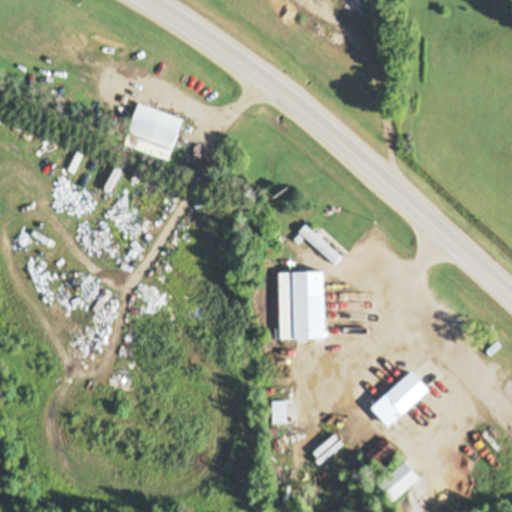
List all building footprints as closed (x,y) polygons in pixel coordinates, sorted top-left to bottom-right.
[(127,147),(173,162),(187,118),(142,103),(127,147)] [(329,271),(282,272),(282,338),(329,337),(329,271)] [(435,389),(419,369),(375,405),(391,425),(435,389)] [(396,446),(379,429),(359,449),(376,466),(396,446)] [(424,478),(411,460),(381,480),(394,499),(424,478)]
